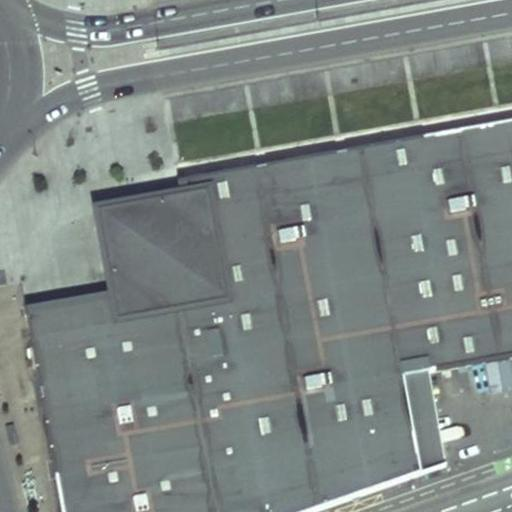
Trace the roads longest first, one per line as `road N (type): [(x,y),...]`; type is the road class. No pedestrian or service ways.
road 1 (primary): [(6,128),(132,80),(511,12)]
road 2 (primary): [(279,0),(92,30),(0,4)]
road 3 (primary): [(6,128),(16,66),(0,11)]
